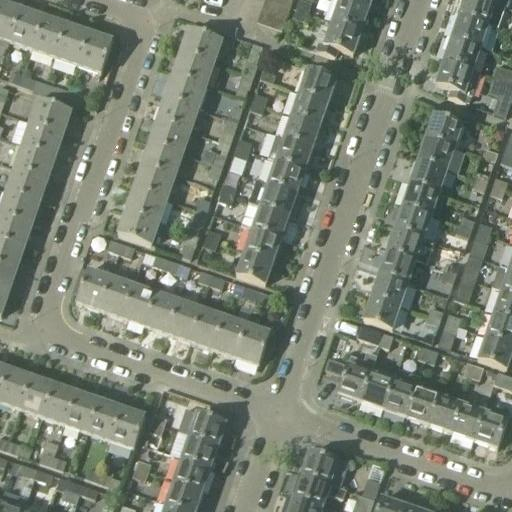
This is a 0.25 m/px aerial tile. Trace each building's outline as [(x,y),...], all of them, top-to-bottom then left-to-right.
[(289,13),(293,2),(287,0),(266,0),(265,5),(289,13)] [(368,15),(372,0),(340,0),(339,5),(368,15)] [(504,11),(496,8),(472,0),(465,0),(459,21),(488,31),(497,34),(504,11)] [(472,0),(496,8),(498,0),(472,0)] [(285,24),(289,13),(265,5),(261,16),(285,24)] [(360,37),(368,15),(339,5),(331,27),(360,37)] [(305,18),(308,10),(298,6),(295,15),(305,18)] [(0,44),(9,48),(21,15),(0,7),(0,44)] [(32,56),(43,22),(21,15),(9,48),(32,56)] [(302,27),(305,18),(295,15),(292,24),(302,27)] [(281,36),(285,24),(261,16),(257,28),(281,36)] [(480,53),(488,31),(459,21),(451,43),(480,53)] [(55,64),(66,30),(43,22),(32,56),(55,64)] [(353,60),(360,37),(331,27),(324,50),(319,49),(315,59),(333,66),(337,55),(353,60)] [(77,72),(89,38),(66,30),(55,64),(77,72)] [(214,68),(222,45),(188,33),(180,56),(214,68)] [(100,80),(112,46),(89,38),(77,72),(100,80)] [(473,76),(480,53),(451,43),(443,66),(473,76)] [(253,81),(261,58),(252,55),(244,78),(253,81)] [(206,91),(214,68),(180,56),(172,79),(206,91)] [(465,98),(473,76),(443,66),(435,88),(465,98)] [(307,75),(298,98),(327,108),(335,85),(320,79),(322,73),(311,69),(308,75),(307,75)] [(20,90),(24,78),(12,74),(8,86),(20,90)] [(269,88),(272,80),(263,77),(260,85),(269,88)] [(43,98),(47,86),(24,78),(20,90),(43,98)] [(245,104),(253,81),(244,78),(236,101),(245,104)] [(511,89),(511,80),(505,78),(502,86),(511,89)] [(198,114),(206,91),(172,79),(164,102),(198,114)] [(66,106),(70,94),(47,86),(43,98),(66,106)] [(511,99),(511,89),(502,86),(499,95),(511,99)] [(0,117),(1,118),(9,95),(0,91),(0,117)] [(78,110),(82,98),(70,94),(66,106),(78,110)] [(319,131),(327,108),(298,98),(291,121),(319,131)] [(261,111),(264,102),(255,99),(252,108),(261,111)] [(190,137),(198,114),(164,102),(156,125),(190,137)] [(63,139),(71,116),(38,104),(29,128),(63,139)] [(258,119),(261,111),(252,108),(249,116),(258,119)] [(237,127),(241,115),(232,112),(228,124),(237,127)] [(455,152),(463,129),(434,119),(426,142),(455,152)] [(312,154),(319,131),(291,121),(283,144),(312,154)] [(233,139),(237,127),(228,124),(224,136),(233,139)] [(182,159),(190,137),(156,125),(149,147),(182,159)] [(55,162),(63,139),(29,128),(22,150),(55,162)] [(511,171),(511,138),(501,168),(511,171)] [(447,175),(455,152),(426,142),(418,165),(447,175)] [(246,156),(249,148),(239,144),(236,153),(246,156)] [(304,177),(312,154),(283,144),(275,167),(304,177)] [(175,182),(182,159),(149,147),(141,170),(175,182)] [(47,185),(55,162),(22,150),(14,173),(47,185)] [(243,165),(246,156),(236,153),(233,162),(243,165)] [(495,166),(498,158),(485,154),(483,162),(495,166)] [(221,172),(225,160),(217,157),(212,169),(221,172)] [(439,198),(447,175),(418,165),(410,188),(439,198)] [(296,199),(304,177),(275,167),(267,189),(296,199)] [(217,184),(221,172),(212,169),(208,181),(217,184)] [(167,204),(175,182),(141,170),(133,192),(167,204)] [(39,208),(47,185),(14,173),(6,196),(39,208)] [(487,189),(490,181),(478,176),(475,184),(487,189)] [(505,195),(508,187),(496,183),(493,191),(505,195)] [(484,197),(487,189),(475,184),(472,193),(484,197)] [(256,185),(248,208),(259,212),(288,222),(296,199),(267,189),(256,185)] [(431,221),(439,198),(410,188),(402,211),(431,221)] [(230,202),(233,194),(223,190),(220,198),(230,202)] [(502,203),(505,195),(493,191),(490,199),(502,203)] [(159,227),(167,204),(133,192),(125,215),(159,227)] [(0,219),(31,230),(39,208),(6,196),(0,212),(0,219)] [(227,211),(230,202),(220,198),(217,207),(227,211)] [(205,217),(210,205),(201,202),(197,214),(205,217)] [(423,243),(431,221),(402,211),(394,233),(423,243)] [(280,244),(288,222),(259,212),(251,234),(280,244)] [(201,230),(205,217),(197,214),(192,226),(201,230)] [(151,250),(159,227),(125,215),(117,239),(151,250)] [(0,244),(24,253),(31,230),(0,219),(0,244)] [(471,234),(474,226),(462,221),(459,230),(471,234)] [(489,241),(492,232),(480,228),(477,236),(489,241)] [(468,242),(471,234),(459,230),(456,238),(468,242)] [(415,266),(423,243),(394,233),(386,256),(415,266)] [(273,267),(280,244),(251,234),(244,257),(273,267)] [(215,247),(217,239),(208,235),(205,243),(215,247)] [(487,249),(489,241),(477,236),(474,245),(487,249)] [(189,264),(197,240),(189,237),(181,261),(189,264)] [(212,256),(215,247),(205,243),(202,252),(212,256)] [(0,270),(16,276),(24,253),(0,244),(0,270)] [(119,257),(122,249),(110,244),(106,253),(119,257)] [(131,262),(134,253),(122,249),(119,257),(131,262)] [(408,288),(415,266),(386,256),(379,278),(408,288)] [(265,290),(273,267),(244,257),(236,280),(265,290)] [(164,273),(168,265),(155,261),(152,269),(164,273)] [(187,281),(190,273),(168,265),(164,273),(187,281)] [(455,279),(458,271),(446,267),(443,275),(455,279)] [(0,295),(8,298),(16,276),(0,270),(0,295)] [(474,286),(477,277),(464,273),(461,281),(474,286)] [(511,298),(511,273),(509,273),(501,295),(511,298)] [(98,316),(110,282),(87,274),(76,308),(98,316)] [(452,288),(455,279),(443,275),(441,284),(452,288)] [(209,289),(213,281),(200,276),(197,285),(209,289)] [(413,290),(408,288),(379,278),(371,301),(400,311),(405,313),(413,290)] [(222,293),(225,285),(213,281),(209,289),(222,293)] [(471,294),(474,286),(461,281),(458,290),(471,294)] [(121,323),(133,290),(110,282),(98,316),(121,323)] [(144,331),(156,298),(133,290),(121,323),(144,331)] [(255,305),(258,296),(246,292),(243,301),(255,305)] [(511,324),(511,298),(501,295),(493,318),(511,324)] [(267,309),(270,301),(258,296),(255,305),(267,309)] [(167,339),(179,306),(156,298),(144,331),(167,339)] [(392,335),(400,311),(371,301),(363,325),(392,335)] [(190,347),(201,314),(179,306),(167,339),(190,347)] [(439,325),(443,317),(430,312),(427,321),(439,325)] [(212,355),(224,321),(201,314),(190,347),(212,355)] [(511,350),(511,324),(493,318),(485,341),(511,350)] [(458,332),(461,323),(448,319),(445,327),(458,332)] [(235,363),(246,329),(224,321),(212,355),(235,363)] [(437,333),(439,325),(427,321),(424,329),(437,333)] [(455,340),(458,332),(445,327),(442,336),(455,340)] [(258,371),(270,337),(246,329),(235,363),(258,371)] [(380,351),(384,338),(361,330),(357,343),(380,351)] [(388,353),(392,341),(384,338),(380,351),(388,353)] [(506,374),(511,356),(511,350),(485,341),(477,364),(506,374)] [(425,366),(429,354),(420,351),(416,363),(425,366)] [(432,369),(436,356),(429,354),(425,366),(432,369)] [(360,406),(370,377),(376,361),(366,357),(363,365),(350,360),(337,398),(360,406)] [(470,382),(475,370),(467,367),(462,379),(470,382)] [(0,396),(8,374),(0,370),(0,396)] [(478,385),(483,372),(475,370),(470,382),(478,385)] [(0,408),(19,415),(31,381),(8,374),(0,396),(0,408)] [(383,414),(393,385),(370,377),(360,406),(383,414)] [(511,396),(511,382),(497,378),(493,390),(511,396)] [(42,423),(53,389),(31,381),(19,415),(42,423)] [(406,422),(416,393),(393,385),(383,414),(406,422)] [(64,430),(76,397),(53,389),(42,423),(64,430)] [(428,430),(438,401),(416,393),(406,422),(428,430)] [(87,438),(98,405),(76,397),(64,430),(87,438)] [(451,438),(461,409),(438,401),(428,430),(451,438)] [(110,446),(122,413),(98,405),(87,438),(110,446)] [(497,453),(507,424),(510,416),(486,408),(484,416),(474,446),(497,453)] [(484,416),(461,409),(451,438),(474,446),(484,416)] [(133,454),(145,421),(122,413),(110,446),(133,454)] [(217,452),(226,428),(197,418),(189,441),(217,452)] [(163,432),(166,424),(153,420),(150,428),(163,432)] [(161,441),(163,432),(150,428),(147,436),(161,441)] [(210,474),(217,452),(189,441),(181,464),(210,474)] [(0,453),(5,456),(8,446),(0,443),(0,453)] [(16,460),(20,450),(8,446),(5,456),(16,460)] [(339,493),(348,470),(309,456),(301,480),(339,493)] [(50,471),(53,462),(42,458),(39,467),(50,471)] [(61,475),(65,466),(53,462),(50,471),(61,475)] [(202,497),(210,474),(181,464),(173,487),(202,497)] [(148,478),(150,469),(137,465),(135,473),(148,478)] [(34,483),(37,475),(21,469),(18,478),(34,483)] [(145,486),(148,478),(135,473),(132,481),(145,486)] [(96,487),(99,478),(88,474),(85,483),(96,487)] [(49,488),(52,480),(37,475),(34,483),(49,488)] [(107,491),(111,482),(99,478),(96,487),(107,491)] [(346,496),(339,493),(301,480),(293,503),(319,511),(322,511),(326,500),(342,505),(346,496)] [(79,499),(82,490),(67,485),(64,493),(79,499)] [(172,511),(196,511),(202,497),(173,487),(165,509),(172,511)] [(94,504),(97,495),(82,490),(79,499),(94,504)] [(403,511),(404,510),(381,502),(377,511),(403,511)] [(319,511),(293,503),(289,511),(319,511)]
